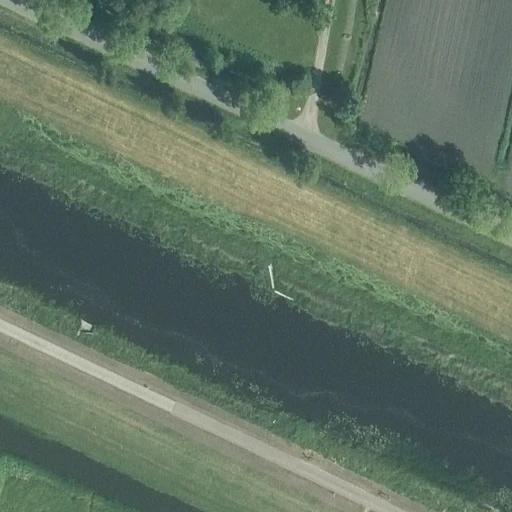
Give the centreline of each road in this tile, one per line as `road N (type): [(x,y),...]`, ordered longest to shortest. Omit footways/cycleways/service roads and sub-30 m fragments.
road 1 (unclassified): [(511,246),(0,10)]
road 2 (unclassified): [(391,511),(0,327)]
